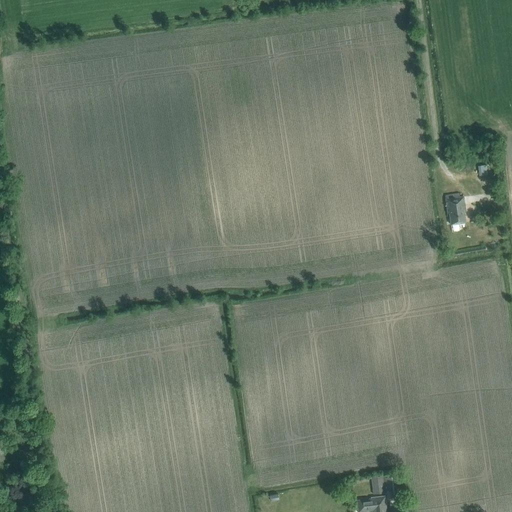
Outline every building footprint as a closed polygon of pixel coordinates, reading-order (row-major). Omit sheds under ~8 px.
[(479,166),(480,176),(488,175),(487,165),(479,166)] [(451,225),(465,223),(464,211),(465,211),(463,197),(445,199),(447,214),(449,214),(451,225)] [(402,497),(399,475),(384,478),(384,476),(370,478),(373,495),(385,493),(387,500),(402,497)] [(270,495),(272,502),(278,501),(277,494),(270,495)] [(385,511),(383,496),(370,498),(370,499),(356,501),(357,511),(365,511),(371,511),(385,511)]
